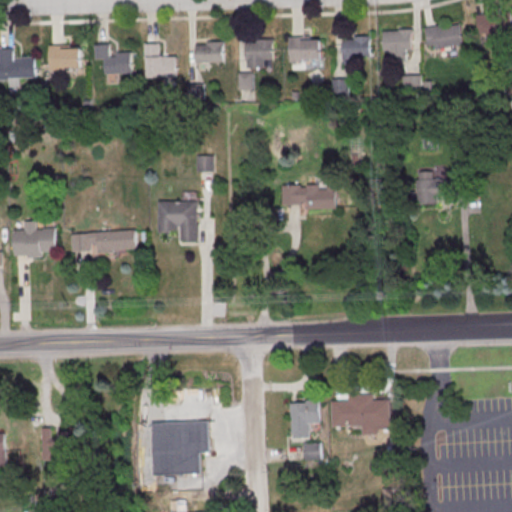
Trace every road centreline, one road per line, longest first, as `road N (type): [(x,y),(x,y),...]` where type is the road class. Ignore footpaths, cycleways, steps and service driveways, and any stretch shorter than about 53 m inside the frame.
road 1 (tertiary): [(0,344),(511,328)]
road 2 (residential): [(202,0),(0,6)]
road 3 (residential): [(253,511),(244,336)]
